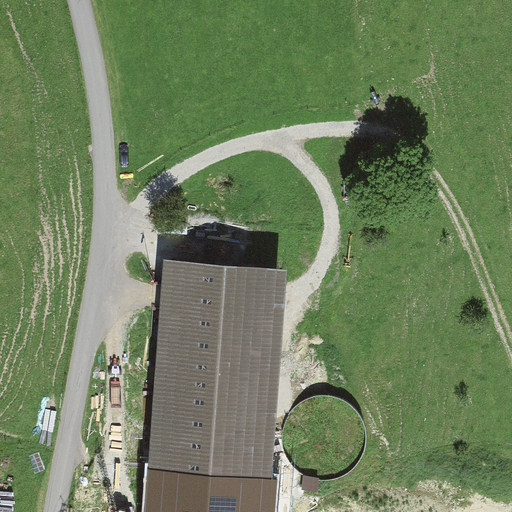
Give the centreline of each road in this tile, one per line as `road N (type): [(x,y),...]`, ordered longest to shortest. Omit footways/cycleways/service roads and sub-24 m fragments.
road 1 (unclassified): [(79,0),(98,87),(105,217),(55,511)]
road 2 (track): [(413,151),(454,210),(511,346)]
